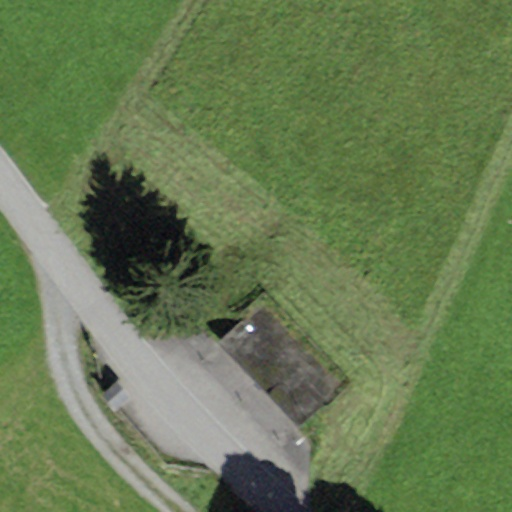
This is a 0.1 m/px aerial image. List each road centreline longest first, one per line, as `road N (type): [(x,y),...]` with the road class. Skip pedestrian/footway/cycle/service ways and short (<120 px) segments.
road 1 (residential): [(0,180),(69,274),(284,511)]
road 2 (track): [(69,274),(58,304),(62,359),(77,399),(178,511)]
